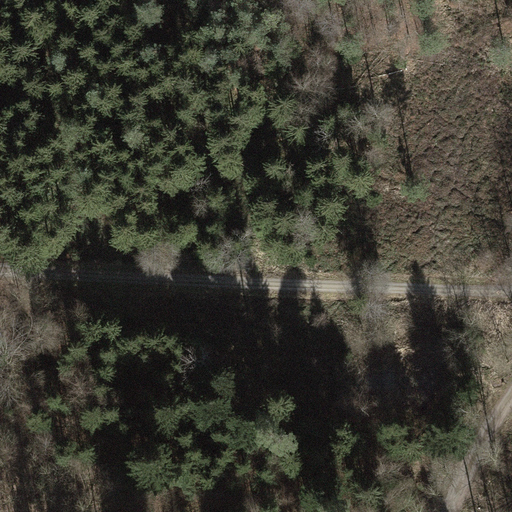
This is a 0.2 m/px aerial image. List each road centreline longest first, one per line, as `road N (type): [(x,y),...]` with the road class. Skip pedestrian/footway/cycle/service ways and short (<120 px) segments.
road 1 (track): [(511,290),(0,270)]
road 2 (track): [(511,393),(450,511)]
